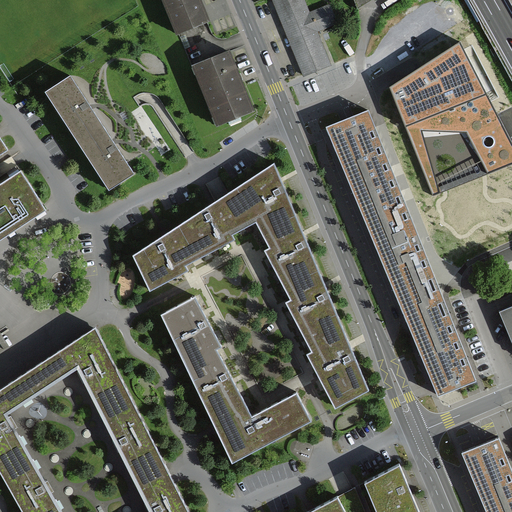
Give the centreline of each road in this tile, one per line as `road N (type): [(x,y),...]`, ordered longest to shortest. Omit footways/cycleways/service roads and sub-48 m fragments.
road 1 (residential): [(289,121),(106,216),(98,233),(97,303),(0,365)]
road 2 (tertiary): [(289,121),(417,432)]
road 3 (residential): [(417,432),(229,511)]
road 4 (residential): [(511,388),(471,279),(511,252)]
road 5 (tertiary): [(239,0),(289,121)]
